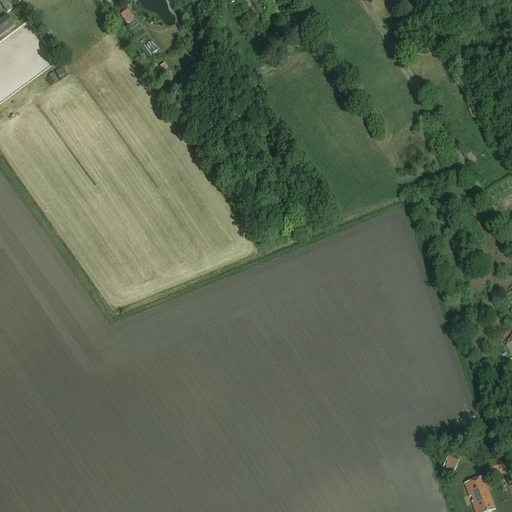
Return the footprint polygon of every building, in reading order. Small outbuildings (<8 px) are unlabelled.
[(12,10),(5,0),(0,0),(0,3),(7,13),(12,10)] [(272,9),(275,7),(270,0),(250,0),(263,19),(273,12),(272,9)] [(0,36),(13,26),(6,16),(0,20),(0,36)] [(478,118),(476,116),(479,114),(475,107),(468,111),(472,118),(473,118),(474,120),(478,118)] [(473,245),(479,242),(476,236),(470,239),(473,245)] [(454,474),(460,461),(449,456),(443,469),(454,474)] [(503,456),(484,463),(489,477),(508,471),(503,456)] [(494,508),(483,478),(465,485),(470,498),(472,497),(473,503),(472,503),(474,511),(491,511),(491,509),(494,508)]
